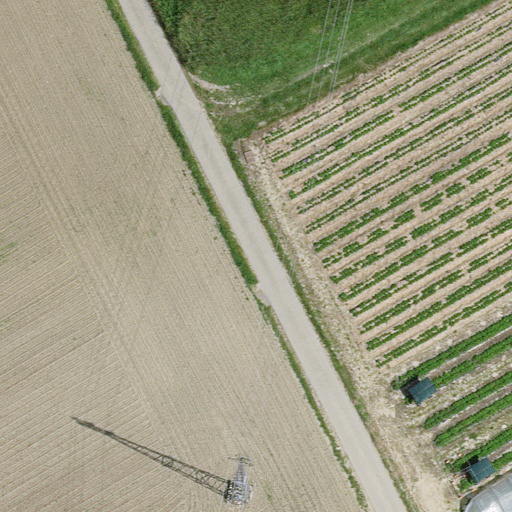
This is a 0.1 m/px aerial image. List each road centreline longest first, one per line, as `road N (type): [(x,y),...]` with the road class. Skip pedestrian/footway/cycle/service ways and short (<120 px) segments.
road 1 (track): [(127,0),(383,511)]
road 2 (track): [(179,103),(264,128),(341,100),(511,8)]
